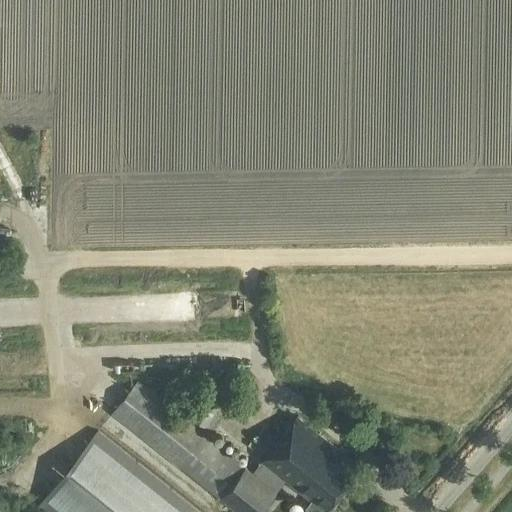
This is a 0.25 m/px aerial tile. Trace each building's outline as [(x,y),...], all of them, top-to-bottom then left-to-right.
[(0,229),(12,228),(10,204),(0,204),(0,229)] [(0,317),(14,317),(13,303),(0,303),(0,317)] [(311,511),(329,511),(336,503),(334,502),(361,467),(298,417),(255,473),(136,382),(112,413),(241,511),(261,511),(287,479),(312,499),(306,508),(311,511)] [(199,395),(187,417),(212,430),(224,408),(199,395)] [(200,511),(96,430),(36,506),(43,511),(200,511)]
